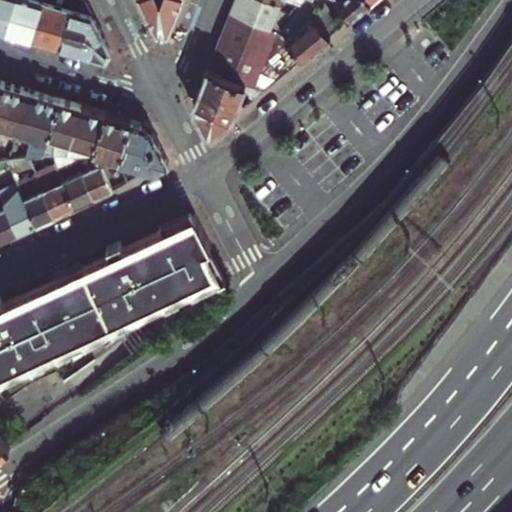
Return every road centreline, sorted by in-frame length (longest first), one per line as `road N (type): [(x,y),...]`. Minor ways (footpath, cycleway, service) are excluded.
road 1 (tertiary): [(256,295),(443,110),(511,18)]
road 2 (tertiary): [(0,481),(256,295)]
road 3 (tertiary): [(416,0),(201,176)]
road 4 (trunk): [(511,344),(362,511)]
road 5 (tertiary): [(201,176),(0,268)]
road 6 (residential): [(0,53),(165,101)]
road 7 (residential): [(201,176),(256,295)]
